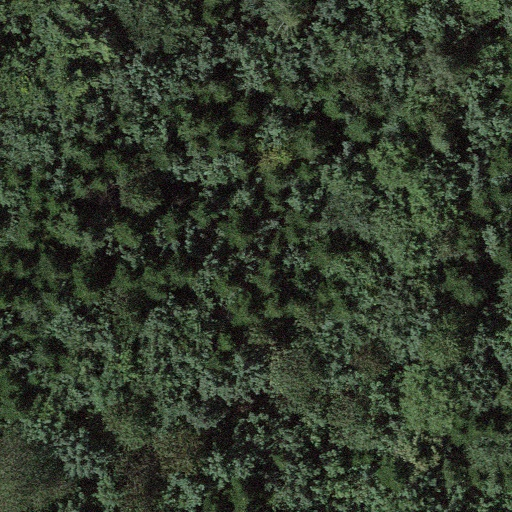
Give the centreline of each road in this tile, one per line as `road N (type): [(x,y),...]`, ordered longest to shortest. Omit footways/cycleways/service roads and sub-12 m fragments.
road 1 (track): [(511,353),(286,390),(2,511)]
road 2 (track): [(304,0),(0,127)]
